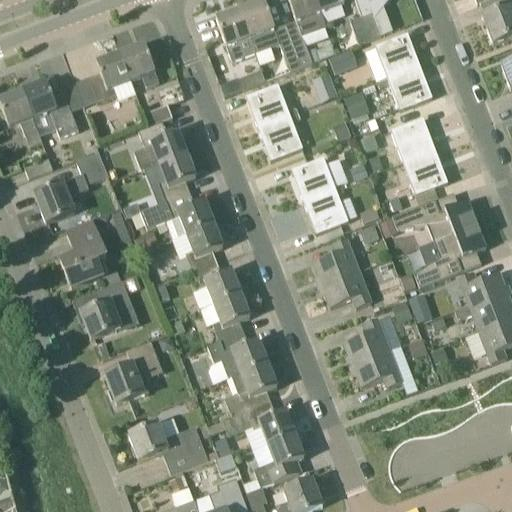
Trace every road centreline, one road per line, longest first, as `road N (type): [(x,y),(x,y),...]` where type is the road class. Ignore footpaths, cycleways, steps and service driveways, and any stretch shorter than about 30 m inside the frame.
road 1 (residential): [(361,511),(166,0)]
road 2 (residential): [(112,511),(0,233)]
road 3 (residential): [(511,206),(434,0)]
road 4 (secondary): [(0,48),(126,0)]
